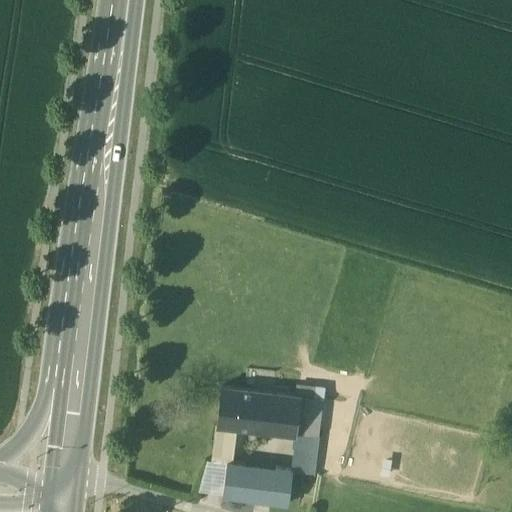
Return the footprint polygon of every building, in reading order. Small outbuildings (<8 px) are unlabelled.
[(247,389),(221,386),(217,424),(235,426),(242,427),(247,389)] [(301,395),(247,389),(242,427),(296,433),(301,395)] [(322,398),(301,395),(296,433),(294,446),(296,446),(294,461),(315,464),(322,398)] [(235,426),(217,424),(213,459),(227,461),(231,461),(235,426)] [(231,461),(227,461),(223,495),(287,504),(291,469),(292,468),(231,461)] [(294,461),(293,461),(292,468),(291,469),(314,472),(315,464),(294,461)]
